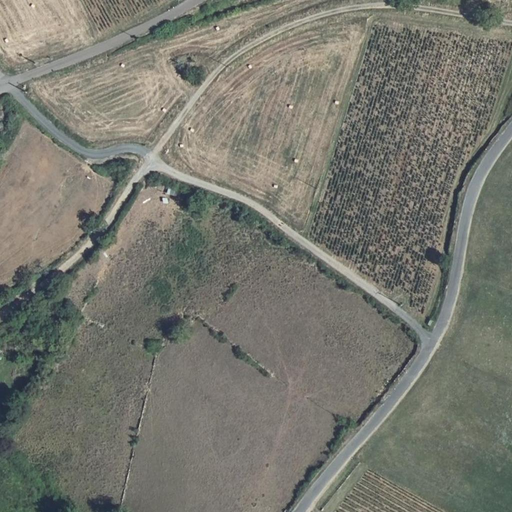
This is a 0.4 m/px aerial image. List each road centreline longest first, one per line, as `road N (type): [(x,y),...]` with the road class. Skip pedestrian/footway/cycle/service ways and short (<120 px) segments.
road 1 (track): [(0,315),(90,244),(209,79),(247,44),(308,16),(365,4),(511,21)]
road 2 (track): [(432,343),(250,200),(135,149),(79,149),(0,74)]
road 3 (tertiary): [(511,128),(472,193),(448,310),(432,343),(298,511)]
road 4 (unclassified): [(195,0),(133,34),(0,86)]
